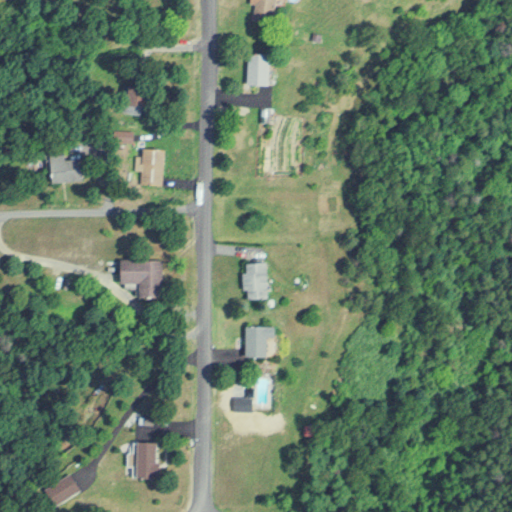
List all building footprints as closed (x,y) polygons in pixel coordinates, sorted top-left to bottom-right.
[(255,19),(277,22),(279,0),(254,0),(254,2),(257,2),(255,19)] [(272,52),(250,52),(250,83),(272,83),(272,52)] [(51,152),(53,181),(85,178),(83,157),(67,158),(66,151),(51,152)] [(121,281),(140,281),(140,295),(163,295),(163,258),(121,258),(121,281)] [(270,261),(246,261),(246,298),(270,298),(270,261)] [(271,325),(247,325),(247,356),(271,356),(271,325)] [(159,441),(137,441),(137,477),(159,477),(159,441)] [(55,505),(82,490),(71,472),(45,487),(55,505)]
